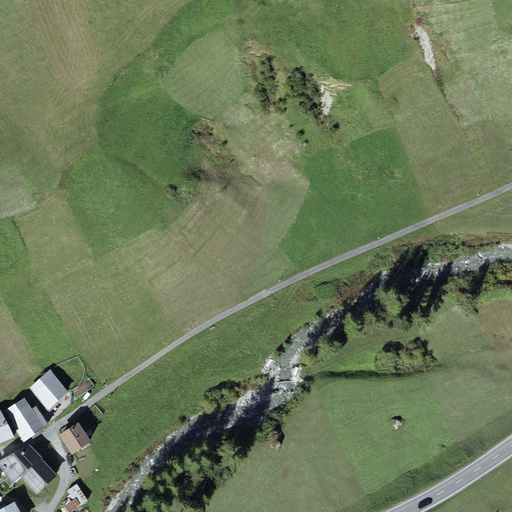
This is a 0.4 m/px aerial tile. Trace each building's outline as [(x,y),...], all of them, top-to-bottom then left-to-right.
[(46,369),(27,386),(46,408),(65,391),(46,369)] [(41,425),(22,398),(4,410),(22,437),(41,425)] [(0,409),(0,408),(0,441),(12,436),(0,409)] [(60,434),(71,453),(90,441),(79,423),(60,434)] [(31,443),(0,464),(0,468),(11,484),(23,476),(36,495),(57,474),(31,443)] [(19,511),(14,502),(0,510),(0,511),(19,511)]
